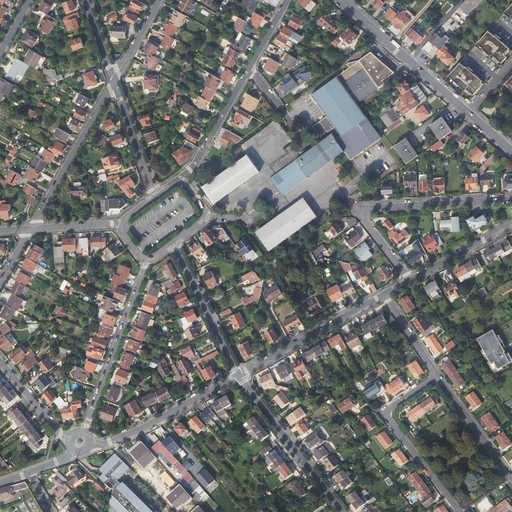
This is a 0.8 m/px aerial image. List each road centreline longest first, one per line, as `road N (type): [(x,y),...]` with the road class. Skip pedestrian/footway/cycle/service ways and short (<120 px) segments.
road 1 (residential): [(511,199),(363,209),(410,280)]
road 2 (secondary): [(340,0),(511,151)]
road 3 (residential): [(83,431),(147,261)]
road 4 (residential): [(342,511),(238,375)]
road 5 (residential): [(29,229),(114,81)]
road 6 (residential): [(238,375),(385,294)]
road 7 (residential): [(89,443),(135,431),(238,375)]
road 8 (residential): [(175,244),(238,375)]
road 9 (residential): [(438,375),(511,480)]
road 10 (residential): [(248,70),(181,176)]
road 11 (residential): [(385,412),(459,511)]
road 12 (residential): [(114,81),(152,197)]
